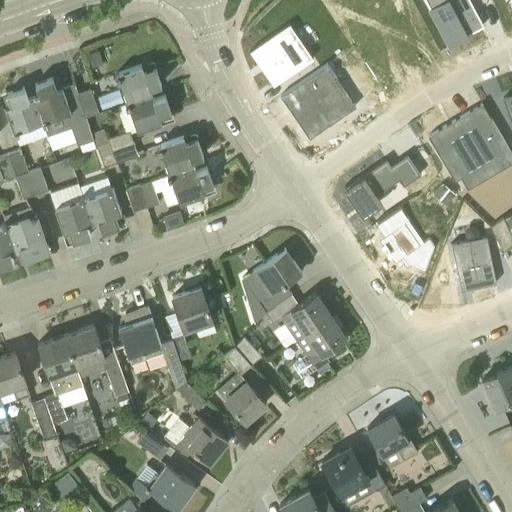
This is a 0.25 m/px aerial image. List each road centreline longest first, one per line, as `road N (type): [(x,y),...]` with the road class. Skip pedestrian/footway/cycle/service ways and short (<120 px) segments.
road 1 (residential): [(0,312),(220,235),(298,192)]
road 2 (residential): [(511,58),(440,91),(298,192)]
road 3 (residential): [(230,511),(299,418),(406,351)]
road 4 (residential): [(298,192),(226,75),(203,0)]
road 5 (residential): [(406,351),(298,192)]
road 6 (residential): [(507,511),(406,351)]
